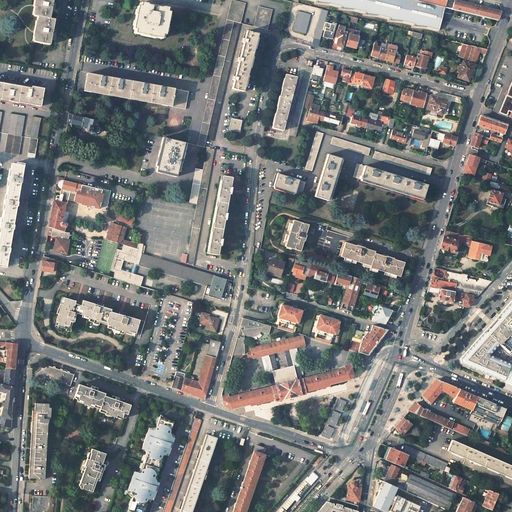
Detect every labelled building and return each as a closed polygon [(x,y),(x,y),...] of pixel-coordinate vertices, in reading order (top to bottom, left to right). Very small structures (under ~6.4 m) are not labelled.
[(39,16),(49,18),(51,8),(53,8),(54,4),(52,4),(53,0),(36,0),(34,16),(39,16)] [(211,141),(246,4),(232,0),(196,145),(203,147),(205,139),(211,141)] [(414,26),(427,27),(439,30),(441,20),(446,0),(312,0),(318,1),(318,3),(330,4),(342,7),(342,9),(354,10),(366,13),(366,15),(378,16),(391,19),(391,21),(402,22),(414,25),(414,26)] [(500,12),(455,0),(453,10),(497,20),(500,12)] [(148,4),(141,3),(140,6),(138,6),(133,29),(136,30),(135,33),(141,35),(141,34),(155,37),(155,38),(161,39),(162,36),(165,36),(170,13),(168,12),(168,9),(162,7),(162,8),(155,7),(148,5),(148,4)] [(268,30),(273,10),(259,7),(254,27),(268,30)] [(322,10),(314,39),(320,40),(328,11),(322,10)] [(310,15),(298,12),(293,31),(305,34),(310,15)] [(49,18),(39,16),(34,42),(50,45),(52,34),(54,34),(54,30),(52,30),(54,19),(49,18)] [(336,26),(332,24),(330,33),(328,32),(328,30),(325,29),(323,37),(332,40),(336,26)] [(347,33),(344,32),(345,28),(338,26),(335,38),(338,39),(336,46),(343,48),(347,33)] [(352,26),(350,32),(346,46),(356,49),(360,33),(357,32),(358,28),(352,26)] [(258,35),(247,32),(245,40),(243,40),(242,43),(244,43),(240,59),(238,58),(237,62),(239,62),(235,77),(234,77),(233,81),(234,81),(232,89),(244,92),(258,35)] [(381,47),(376,46),(377,44),(374,43),(370,56),(378,58),(381,47)] [(388,45),(386,44),(385,48),(381,47),(378,58),(384,60),(388,45)] [(464,44),(459,57),(475,63),(479,51),(481,48),(469,46),(464,44)] [(395,47),(388,45),(384,60),(398,64),(400,57),(393,56),(395,47)] [(404,65),(413,67),(416,58),(406,55),(404,65)] [(428,58),(418,55),(414,66),(425,69),(428,58)] [(464,61),(462,66),(460,66),(457,71),(459,72),(457,78),(468,82),(470,76),(472,77),(474,71),(472,70),(474,65),(464,61)] [(324,76),(334,79),(336,68),(327,65),(324,76)] [(313,68),(307,66),(289,135),(295,136),(298,126),(303,107),(306,94),(311,74),(313,68)] [(311,74),(320,76),(322,69),(318,68),(318,67),(313,66),(313,68),(311,74)] [(447,68),(441,67),(441,68),(440,68),(438,73),(445,75),(447,68)] [(351,72),(342,70),(341,76),(343,76),(342,81),(348,83),(350,73),(351,72)] [(352,83),(360,85),(363,75),(358,73),(358,74),(354,73),(354,74),(350,73),(348,83),(347,87),(350,88),(352,83)] [(100,76),(87,74),(84,91),(185,109),(188,91),(168,88),(143,84),(123,80),(100,76)] [(296,78),(285,75),(272,128),(283,131),(296,78)] [(360,86),(370,88),(373,78),(363,75),(360,85),(360,86)] [(382,91),(391,94),(393,88),(392,87),(393,81),(385,79),(382,91)] [(511,80),(507,92),(511,94),(510,98),(506,96),(499,113),(506,116),(508,112),(511,113),(509,117),(511,118),(511,80)] [(0,99),(11,102),(29,105),(40,107),(43,91),(38,90),(38,88),(31,87),(31,88),(29,87),(29,89),(0,83),(0,99)] [(413,91),(409,90),(409,91),(403,90),(400,100),(410,102),(413,91)] [(409,104),(422,108),(423,106),(426,94),(413,91),(410,102),(409,104)] [(308,116),(318,119),(317,120),(323,121),(325,113),(318,111),(319,106),(311,104),(313,96),(306,94),(303,107),(310,109),(308,116)] [(427,114),(434,116),(434,115),(437,113),(438,114),(440,115),(443,114),(447,99),(426,94),(423,106),(427,108),(427,109),(429,110),(427,114)] [(323,121),(328,123),(328,122),(338,124),(338,123),(340,124),(342,118),(340,118),(340,117),(325,113),(323,121)] [(22,137),(25,117),(12,114),(8,134),(22,137)] [(73,124),(81,127),(83,117),(69,114),(67,123),(73,124)] [(368,119),(353,115),(350,122),(357,124),(357,126),(357,127),(360,127),(360,126),(365,127),(368,119)] [(390,118),(383,116),(381,121),(384,122),(384,123),(388,124),(390,118)] [(478,125),(498,132),(497,136),(491,135),(490,139),(500,143),(507,126),(481,116),(478,125)] [(37,140),(41,118),(34,117),(30,138),(37,140)] [(96,120),(83,117),(81,127),(80,128),(84,130),(87,131),(87,133),(94,135),(94,134),(97,134),(99,133),(101,130),(100,128),(97,127),(97,126),(95,125),(96,120)] [(243,121),(232,119),(230,131),(241,133),(243,121)] [(365,127),(370,129),(370,128),(380,131),(382,123),(368,119),(365,127)] [(428,146),(430,139),(431,135),(413,130),(411,136),(423,140),(421,147),(427,149),(428,146)] [(407,135),(392,131),(390,138),(400,141),(399,142),(404,144),(406,137),(407,135)] [(316,132),(305,169),(312,171),(323,133),(316,132)] [(428,146),(437,149),(439,142),(454,145),(456,137),(439,132),(437,141),(430,139),(428,146)] [(8,134),(4,153),(18,156),(22,137),(8,134)] [(489,139),(475,134),(471,146),(472,146),(478,148),(481,142),(487,144),(489,139)] [(158,162),(156,171),(176,176),(183,142),(163,137),(158,162)] [(370,149),(332,137),(330,144),(368,155),(370,149)] [(30,138),(28,152),(35,154),(38,140),(37,140),(30,138)] [(193,266),(213,149),(206,148),(196,204),(187,254),(185,264),(193,266)] [(426,174),(428,167),(375,151),(373,158),(426,174)] [(340,159),(327,155),(324,166),(318,186),(315,197),(327,200),(340,159)] [(479,158),(470,155),(467,163),(464,173),(474,176),(478,161),(479,158)] [(12,164),(7,189),(19,191),(23,166),(12,164)] [(375,170),(357,164),(353,177),(423,198),(427,185),(416,182),(395,176),(375,170)] [(196,204),(201,170),(195,168),(189,203),(196,204)] [(491,174),(485,172),(483,179),(490,181),(497,183),(498,179),(491,177),(491,174)] [(474,176),(464,173),(463,176),(476,180),(475,181),(489,185),(490,181),(483,179),(474,176)] [(287,177),(277,174),(273,188),(301,196),(305,183),(287,177)] [(231,178),(221,176),(207,254),(217,255),(219,246),(221,246),(222,240),(220,239),(224,220),(226,220),(227,214),(225,213),(228,195),(230,195),(231,188),(230,188),(231,178)] [(67,200),(76,202),(82,204),(89,206),(89,207),(104,211),(104,210),(107,201),(110,191),(94,187),(93,188),(81,185),(80,185),(75,184),(63,181),(64,179),(57,177),(56,185),(58,185),(58,186),(58,187),(59,188),(59,189),(60,189),(61,189),(60,193),(59,196),(57,196),(56,196),(56,197),(55,197),(55,198),(55,199),(56,199),(55,201),(53,201),(51,212),(48,228),(64,232),(65,227),(66,228),(66,224),(61,223),(64,207),(70,208),(71,205),(66,204),(67,200)] [(7,189),(3,214),(15,216),(19,191),(7,189)] [(503,193),(491,189),(486,204),(503,209),(506,199),(501,197),(503,193)] [(3,214),(0,229),(0,239),(10,241),(15,216),(3,214)] [(308,225),(292,220),(291,223),(289,231),(287,234),(285,242),(284,246),(285,246),(290,248),(300,251),(302,245),(303,242),(305,241),(305,238),(304,237),(306,232),(308,225)] [(116,242),(119,232),(124,234),(124,233),(126,233),(127,228),(110,223),(106,239),(116,242)] [(56,237),(54,245),(58,246),(57,247),(59,251),(59,253),(66,254),(69,240),(68,240),(68,238),(67,237),(68,233),(64,232),(48,228),(47,236),(49,236),(56,237)] [(466,235),(445,230),(444,235),(440,248),(454,252),(457,241),(455,240),(455,237),(457,238),(457,237),(459,237),(459,239),(465,241),(466,235)] [(472,237),(466,235),(465,241),(464,244),(470,246),(472,237)] [(10,241),(0,239),(0,265),(6,266),(10,241)] [(354,246),(344,243),(339,257),(343,258),(355,262),(362,264),(369,266),(369,268),(376,270),(383,272),(395,276),(398,277),(403,263),(392,260),(391,258),(385,256),(384,257),(380,256),(373,254),(374,252),(366,250),(363,249),(364,247),(356,245),(354,246)] [(140,286),(143,277),(136,274),(138,264),(206,285),(203,295),(220,300),(221,296),(223,296),(228,280),(141,254),(142,250),(135,248),(129,246),(124,245),(122,251),(117,249),(111,271),(115,272),(114,278),(140,286)] [(52,272),(54,264),(59,265),(60,262),(43,257),(41,270),(52,272)] [(284,263),(272,259),(270,264),(272,264),(269,273),(280,276),(284,263)] [(297,260),(296,260),(292,272),(296,273),(295,277),(305,280),(306,276),(332,284),(333,281),(336,272),(297,260)] [(369,266),(362,264),(361,266),(369,269),(368,270),(375,273),(376,270),(369,268),(369,266)] [(445,270),(434,268),(431,278),(429,286),(456,292),(459,292),(474,295),(478,296),(491,281),(462,273),(462,274),(460,282),(443,278),(445,270)] [(462,274),(445,270),(443,278),(460,282),(462,274)] [(333,281),(347,286),(350,277),(336,272),(333,281)] [(356,278),(350,277),(347,286),(340,309),(345,311),(356,278)] [(361,280),(356,278),(345,311),(350,312),(352,309),(360,283),(361,280)] [(387,288),(361,280),(360,283),(366,285),(363,294),(376,298),(378,289),(386,291),(387,288)] [(296,282),(293,292),(301,294),(304,284),(296,282)] [(295,285),(288,283),(286,290),(292,292),(295,285)] [(456,292),(429,286),(427,291),(438,294),(437,300),(453,304),(456,292)] [(474,295),(459,292),(458,299),(465,300),(463,306),(468,307),(475,299),(473,298),(474,295)] [(75,302),(65,298),(63,305),(61,304),(60,304),(58,309),(59,309),(58,314),(60,315),(57,326),(58,326),(66,328),(70,330),(70,329),(72,322),(73,322),(75,318),(74,318),(76,312),(82,314),(86,299),(83,298),(83,301),(82,304),(75,302)] [(96,302),(86,299),(82,314),(83,314),(90,316),(89,319),(89,320),(93,322),(94,321),(99,322),(100,320),(108,322),(107,325),(108,325),(115,327),(114,329),(119,331),(119,333),(123,334),(124,332),(124,330),(135,333),(135,332),(139,320),(127,316),(127,317),(122,315),(119,314),(119,313),(111,310),(112,308),(104,305),(103,307),(97,305),(98,303),(95,303),(96,302)] [(509,365),(511,361),(511,299),(511,300),(491,324),(459,359),(460,363),(502,381),(509,365)] [(282,305),(278,319),(280,320),(277,328),(293,333),(296,324),(299,325),(303,311),(302,309),(284,304),(282,305)] [(392,311),(379,307),(373,318),(385,324),(392,311)] [(385,324),(373,318),(372,321),(385,325),(393,311),(392,311),(385,324)] [(207,325),(206,329),(216,331),(217,327),(217,326),(219,319),(209,316),(209,315),(202,313),(199,323),(207,325)] [(336,336),(340,323),(339,321),(321,315),(319,316),(315,330),(318,331),(315,340),(331,345),(334,336),(336,336)] [(271,327),(243,318),(240,326),(244,327),(244,330),(241,330),(241,331),(242,332),(242,333),(243,333),(243,334),(244,335),(245,336),(246,336),(247,337),(248,337),(249,338),(250,338),(251,338),(252,338),(253,338),(254,338),(255,337),(256,337),(257,336),(258,336),(259,335),(259,334),(260,333),(261,332),(269,335),(271,327)] [(387,331),(372,326),(370,333),(368,333),(362,339),(360,344),(352,341),(349,350),(368,356),(383,336),(384,335),(387,331)] [(302,336),(251,348),(252,351),(247,352),(249,359),(264,355),(274,353),(284,350),(294,348),(305,345),(302,336)] [(232,356),(245,354),(244,338),(240,337),(240,339),(237,338),(232,356)] [(210,340),(198,382),(183,378),(184,374),(176,372),(175,376),(174,376),(171,387),(205,399),(220,342),(210,340)] [(17,344),(6,342),(5,346),(5,357),(2,358),(2,361),(4,363),(6,363),(6,368),(15,369),(17,344)] [(302,379),(294,348),(284,350),(288,366),(294,365),(298,380),(302,379)] [(276,385),(273,370),(278,369),(274,353),(264,355),(271,386),(276,385)] [(228,395),(222,396),(225,406),(232,409),(250,404),(251,405),(273,400),(274,401),(276,401),(290,398),(306,394),(305,392),(329,386),(329,385),(349,380),(353,375),(350,365),(344,366),(345,368),(302,379),(298,380),(276,385),(271,386),(228,397),(228,395)] [(509,385),(511,386),(511,366),(509,365),(502,381),(509,385)] [(47,377),(72,386),(76,376),(71,374),(70,376),(68,376),(69,373),(64,371),(63,373),(61,372),(61,370),(57,369),(56,371),(54,370),(55,368),(50,366),(45,370),(46,371),(44,373),(43,371),(39,374),(38,382),(44,384),(47,377)] [(15,369),(6,368),(5,378),(6,379),(5,386),(13,388),(15,369)] [(460,389),(436,379),(429,387),(421,396),(430,404),(441,391),(454,398),(459,390),(460,389)] [(12,408),(13,389),(13,388),(5,386),(1,385),(0,387),(0,391),(6,393),(1,417),(11,419),(12,408)] [(106,394),(95,390),(94,392),(91,391),(91,389),(80,385),(75,399),(84,402),(84,404),(90,406),(90,405),(95,407),(95,406),(102,408),(101,410),(107,413),(107,414),(110,415),(110,416),(116,418),(117,416),(126,419),(131,406),(120,402),(119,404),(116,402),(116,400),(106,397),(106,394)] [(467,393),(459,390),(454,398),(451,402),(470,411),(475,397),(467,393)] [(497,405),(476,396),(475,397),(470,411),(468,414),(486,422),(488,419),(493,421),(491,424),(498,426),(506,409),(497,405)] [(338,398),(333,408),(341,412),(346,402),(338,398)] [(48,403),(34,402),(34,412),(32,438),(30,472),(30,478),(45,479),(47,419),(50,419),(50,407),(48,407),(48,403)] [(423,410),(416,402),(408,411),(468,437),(471,431),(454,424),(453,427),(452,426),(451,428),(450,427),(451,423),(423,410)] [(341,414),(332,410),(326,423),(335,427),(341,414)] [(11,419),(1,417),(1,418),(2,418),(1,419),(0,418),(0,425),(11,429),(11,419)] [(174,422),(162,418),(161,422),(157,424),(156,429),(153,430),(149,429),(147,432),(149,435),(146,442),(144,441),(142,448),(147,450),(148,452),(146,458),(145,459),(147,460),(144,467),(142,468),(141,472),(139,473),(134,471),(132,475),(134,478),(132,483),(130,483),(128,490),(131,491),(133,495),(129,507),(131,508),(130,511),(132,511),(142,511),(147,498),(151,496),(153,497),(156,491),(154,490),(155,487),(157,487),(158,483),(156,482),(155,480),(164,454),(166,452),(169,453),(170,448),(169,447),(170,444),(172,444),(174,438),(172,437),(170,433),(174,422)] [(411,425),(402,418),(393,428),(396,430),(402,435),(411,425)] [(169,511),(200,422),(195,420),(162,511),(169,511)] [(334,429),(326,425),(321,436),(330,439),(334,429)] [(190,511),(216,437),(206,434),(179,511),(190,511)] [(491,441),(483,437),(481,443),(488,446),(491,441)] [(511,467),(451,441),(446,451),(511,479),(511,467)] [(265,448),(256,445),(251,460),(250,460),(249,463),(249,464),(243,482),(242,481),(241,484),(242,485),(241,486),(240,488),(241,488),(236,503),(235,502),(234,506),(235,506),(232,511),(244,511),(264,454),(263,454),(265,448)] [(407,455),(449,473),(450,469),(446,468),(447,465),(405,446),(402,453),(407,455)] [(402,453),(390,447),(387,454),(385,460),(402,468),(403,466),(407,455),(402,453)] [(83,471),(78,488),(81,489),(80,493),(90,497),(94,484),(97,485),(102,471),(100,470),(102,466),(100,466),(103,459),(90,454),(88,458),(89,459),(87,465),(85,464),(82,471),(83,471)] [(398,469),(390,465),(387,471),(384,478),(396,483),(399,477),(395,475),(398,469)] [(277,511),(281,511),(283,510),(285,511),(295,499),(297,501),(300,498),(299,497),(296,494),(306,483),(310,486),(319,477),(313,472),(309,477),(308,476),(305,480),(306,481),(277,511)] [(396,483),(384,478),(383,481),(389,484),(397,488),(447,510),(454,494),(409,474),(408,476),(405,483),(401,485),(396,483)] [(461,478),(455,476),(449,489),(460,494),(462,488),(460,487),(462,484),(459,483),(461,478)] [(362,479),(356,479),(356,485),(353,485),(353,487),(348,487),(346,498),(339,498),(339,500),(346,502),(346,500),(358,502),(360,491),(362,479)] [(387,511),(413,511),(417,504),(389,493),(388,495),(387,494),(391,486),(382,482),(377,495),(375,494),(371,503),(377,506),(379,502),(381,503),(380,507),(382,508),(380,511),(381,511),(385,511),(387,511)] [(306,483),(296,494),(299,497),(310,486),(306,483)] [(498,494),(488,490),(482,504),(481,506),(490,510),(498,494)] [(49,511),(50,497),(33,496),(33,503),(30,503),(30,511),(37,511),(49,511)] [(472,502),(461,497),(454,511),(474,511),(477,506),(474,505),(471,509),(474,510),(473,511),(468,509),(472,502)] [(330,511),(332,510),(337,511),(356,511),(357,511),(356,511),(358,506),(346,502),(339,500),(330,498),(328,502),(326,502),(318,511),(317,511),(330,511)]
